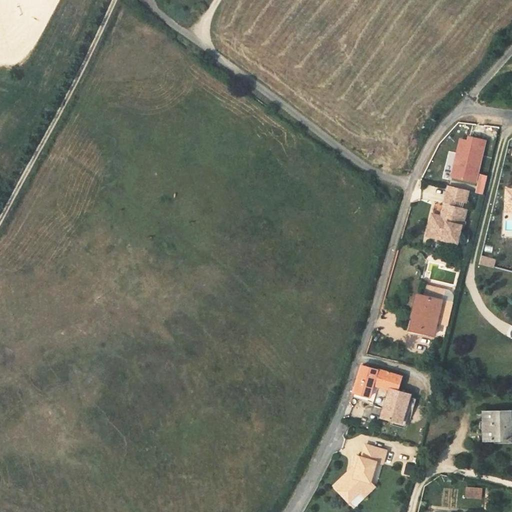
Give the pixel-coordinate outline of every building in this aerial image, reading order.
[(479,181),(488,139),(472,135),(471,140),(463,138),(455,175),(479,181)] [(445,196),(465,201),(468,190),(447,185),(445,196)] [(464,208),(465,201),(445,196),(444,203),(434,201),(429,226),(431,226),(433,218),(447,221),(447,217),(445,217),(448,204),(464,208)] [(462,225),(466,208),(464,208),(448,204),(445,217),(447,217),(447,221),(433,218),(431,226),(429,226),(426,235),(443,238),(444,235),(458,238),(461,224),(462,225)] [(493,267),(495,259),(481,255),(479,263),(493,267)] [(428,285),(426,293),(443,297),(445,289),(428,285)] [(418,322),(421,323),(420,332),(438,336),(446,301),(425,296),(418,322)] [(363,389),(355,415),(370,420),(374,407),(391,413),(383,439),(405,444),(407,430),(413,431),(414,424),(409,423),(409,414),(400,411),(402,399),(396,398),(391,396),(363,389)] [(511,409),(485,411),(487,440),(511,438),(510,422),(511,422),(511,409)] [(426,439),(428,427),(421,425),(418,438),(426,439)] [(412,477),(416,466),(407,463),(403,474),(412,477)] [(344,511),(365,511),(368,504),(373,505),(379,485),(385,487),(388,474),(367,468),(364,481),(359,480),(356,491),(355,495),(356,495),(354,499),(349,498),(341,505),(347,510),(344,511)] [(466,498),(483,498),(483,486),(466,486),(466,498)]
